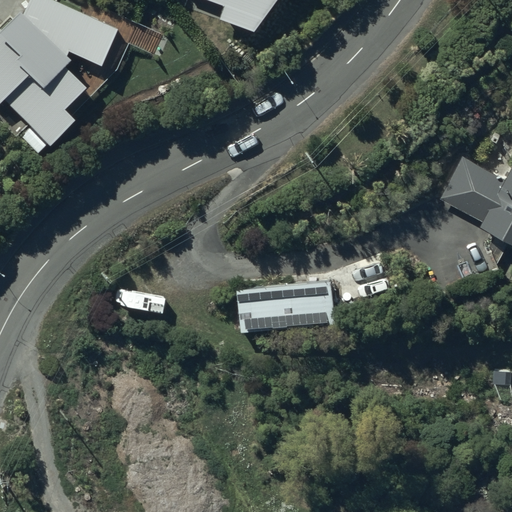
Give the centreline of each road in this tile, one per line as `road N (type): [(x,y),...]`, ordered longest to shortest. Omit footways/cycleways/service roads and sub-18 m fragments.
road 1 (residential): [(400,0),(361,49),(298,105),(86,226),(48,260),(0,334)]
road 2 (track): [(200,243),(194,298),(218,345),(275,353),(511,344)]
